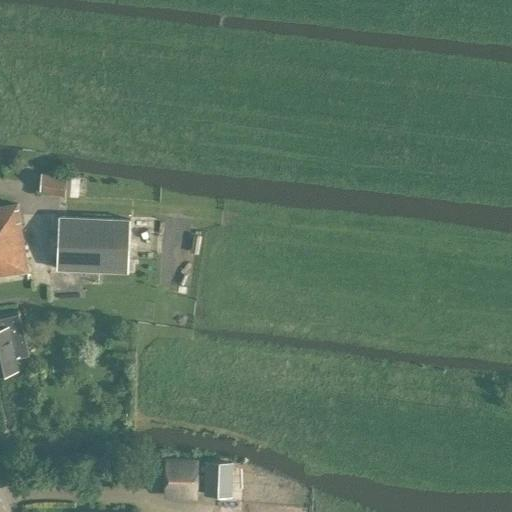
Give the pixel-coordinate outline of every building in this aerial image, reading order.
[(41,194),(68,199),(71,181),(44,176),(41,194)] [(0,276),(30,271),(19,207),(0,210),(0,276)] [(57,272),(129,275),(132,223),(60,220),(57,272)] [(0,376),(20,373),(17,361),(25,359),(22,346),(18,328),(23,327),(21,318),(8,321),(8,317),(0,318),(0,376)] [(197,499),(198,464),(168,463),(167,498),(197,499)] [(205,464),(203,499),(233,500),(235,465),(205,464)]
